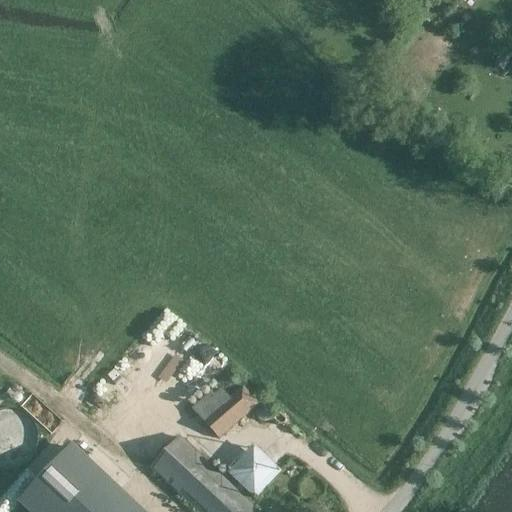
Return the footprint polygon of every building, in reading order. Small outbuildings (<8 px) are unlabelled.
[(158,378),(179,361),(156,333),(135,350),(158,378)] [(219,440),(259,405),(243,386),(230,397),(223,389),(211,399),(208,395),(192,409),(219,440)] [(196,511),(259,511),(180,438),(151,470),(196,511)] [(257,498),(284,471),(256,444),(230,471),(257,498)] [(71,511),(103,478),(70,448),(21,500),(33,511),(71,511)]
